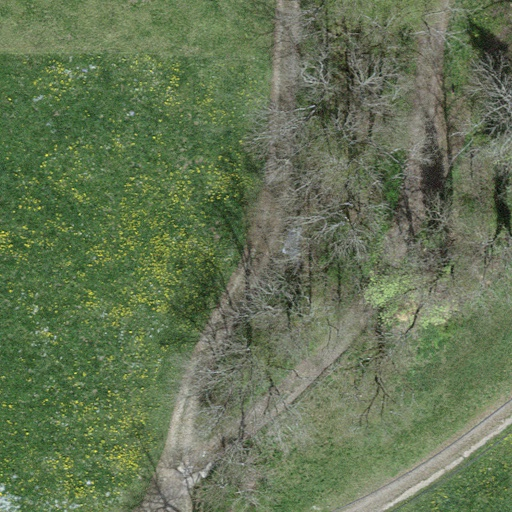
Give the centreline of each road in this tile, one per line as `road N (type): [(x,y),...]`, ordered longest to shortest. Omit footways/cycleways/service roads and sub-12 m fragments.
road 1 (track): [(142,511),(275,410),(365,314),(415,187),(429,0)]
road 2 (track): [(511,409),(434,474),(352,511)]
